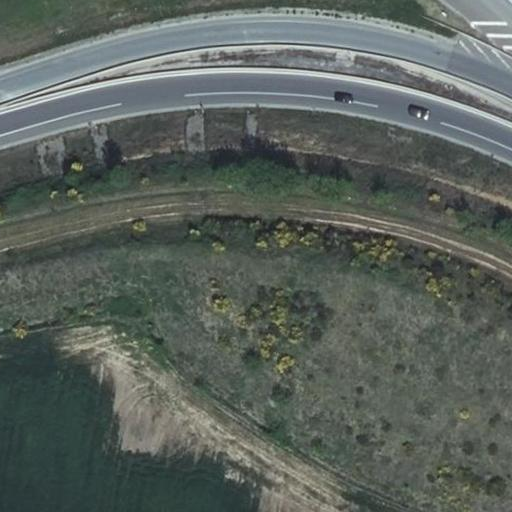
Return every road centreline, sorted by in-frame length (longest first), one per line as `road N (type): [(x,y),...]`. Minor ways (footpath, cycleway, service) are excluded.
road 1 (motorway): [(0,92),(89,60),(227,30),(337,31),(429,50),(511,79)]
road 2 (motorway): [(0,124),(144,89),(263,80),(368,93),(511,139)]
